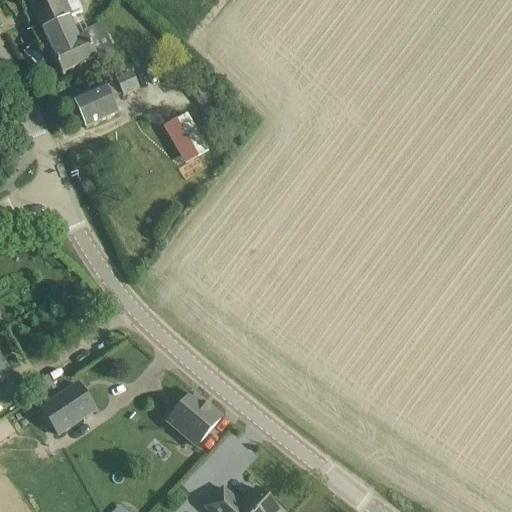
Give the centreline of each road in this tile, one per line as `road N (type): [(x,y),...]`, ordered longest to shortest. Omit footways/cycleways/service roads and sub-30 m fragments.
road 1 (tertiary): [(376,511),(145,329),(95,266),(57,190)]
road 2 (unclassified): [(57,190),(4,58)]
